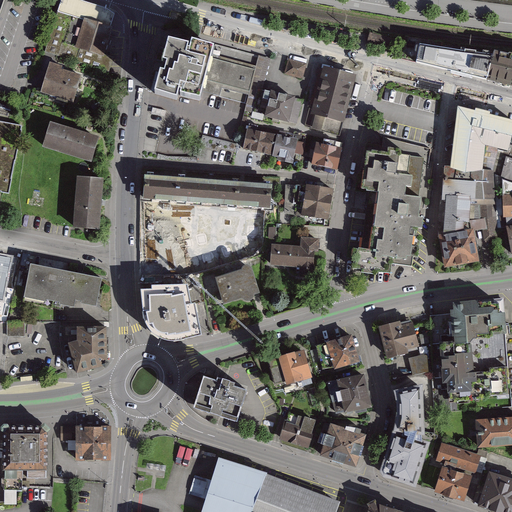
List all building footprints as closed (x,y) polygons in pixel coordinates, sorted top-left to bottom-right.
[(75,0),(61,0),(57,12),(111,29),(115,16),(106,10),(75,0)] [(44,53),(109,73),(113,59),(105,56),(113,29),(111,29),(57,12),(44,53)] [(394,52),(397,41),(370,35),(368,44),(388,49),(387,50),(394,52)] [(402,59),(487,82),(493,56),(441,49),(442,43),(406,38),(402,59)] [(190,49),(164,44),(156,93),(188,99),(189,90),(210,94),(210,88),(219,47),(191,42),(190,49)] [(262,58),(219,47),(210,88),(251,98),(262,58)] [(487,82),(511,88),(511,56),(494,53),(493,56),(487,82)] [(311,65),(291,60),(287,75),(307,80),(311,65)] [(83,76),(50,64),(38,96),(71,108),(83,76)] [(347,120),(359,73),(331,66),(320,108),(319,113),(347,120)] [(304,101),(260,90),(254,113),(298,123),(304,101)] [(320,108),(312,106),(306,128),(342,137),(347,120),(319,113),(320,108)] [(511,119),(458,108),(452,168),(493,180),(497,147),(510,150),(511,142),(511,119)] [(21,128),(0,123),(0,190),(9,192),(21,128)] [(101,138),(52,123),(44,147),(93,163),(101,138)] [(249,129),(244,151),(275,158),(280,135),(249,129)] [(296,132),(294,138),(301,140),(297,156),(305,158),(310,135),(296,132)] [(294,138),(280,135),(275,158),(296,162),(297,156),(301,140),(294,138)] [(373,194),(368,227),(396,231),(392,264),(412,266),(421,198),(418,198),(423,159),(429,160),(431,149),(384,138),(382,154),(370,153),(364,193),(373,194)] [(318,144),(314,167),(340,171),(345,142),(338,141),(336,147),(318,144)] [(511,164),(505,163),(501,181),(511,183),(511,164)] [(437,237),(441,237),(472,232),(472,228),(498,226),(493,180),(452,168),(446,167),(443,196),(440,196),(437,237)] [(145,176),(142,203),(178,206),(180,179),(145,176)] [(105,231),(109,181),(81,179),(77,229),(105,231)] [(214,182),(180,179),(178,206),(212,209),(214,182)] [(511,183),(501,181),(509,230),(511,229),(511,183)] [(248,184),(214,182),(212,209),(246,211),(248,184)] [(281,186),(248,184),(246,211),(279,214),(281,186)] [(328,218),(332,190),(308,186),(303,214),(328,218)] [(392,264),(396,231),(368,227),(365,249),(356,248),(353,270),(390,275),(392,264)] [(441,237),(447,266),(477,260),(472,232),(441,237)] [(301,276),(316,277),(319,239),(303,238),(302,247),(273,245),(271,263),(302,265),(301,276)] [(11,259),(0,256),(0,299),(3,300),(11,259)] [(242,270),(216,278),(224,303),(243,298),(244,300),(247,301),(249,301),(251,300),(253,298),(254,296),(254,294),(260,293),(252,267),(251,266),(249,265),(247,265),(245,266),(243,267),(242,268),(242,270)] [(102,281),(33,268),(26,302),(56,308),(57,302),(76,306),(77,301),(97,305),(102,281)] [(152,289),(141,289),(143,312),(145,322),(150,329),(155,334),(162,339),(171,341),(179,341),(187,339),(202,335),(195,303),(191,304),(187,285),(152,285),(152,289)] [(501,300),(454,305),(457,342),(504,338),(501,300)] [(410,321),(381,329),(388,357),(406,352),(405,349),(417,346),(410,321)] [(25,322),(10,323),(11,338),(26,337),(25,322)] [(80,334),(70,335),(70,343),(78,374),(108,367),(112,362),(111,326),(79,327),(80,334)] [(438,332),(430,334),(433,343),(441,341),(438,332)] [(359,361),(351,336),(310,348),(315,366),(322,364),(324,368),(335,366),(336,367),(359,361)] [(509,390),(504,338),(457,342),(445,343),(446,354),(442,355),(444,378),(448,377),(450,402),(483,399),(482,396),(497,394),(496,391),(509,390)] [(310,377),(303,352),(269,362),(275,384),(287,381),(288,384),(310,377)] [(426,354),(409,359),(413,375),(431,371),(426,354)] [(203,372),(192,408),(236,421),(247,386),(203,372)] [(371,405),(363,375),(327,383),(337,412),(371,405)] [(396,428),(383,470),(384,475),(415,484),(428,444),(416,439),(418,432),(424,433),(421,387),(398,393),(399,415),(396,428)] [(319,422),(290,415),(282,443),(309,451),(319,422)] [(511,418),(465,423),(467,438),(478,437),(479,447),(511,444),(511,418)] [(358,464),(367,434),(327,423),(324,434),(329,435),(324,454),(358,464)] [(112,426),(78,427),(78,439),(78,462),(113,461),(112,426)] [(11,427),(6,433),(6,504),(16,504),(16,491),(22,490),(22,478),(47,478),(47,433),(40,427),(11,427)] [(78,439),(78,427),(64,427),(64,439),(78,439)] [(446,462),(443,468),(454,471),(456,465),(481,473),(486,459),(443,445),(438,459),(446,462)] [(260,511),(273,476),(228,460),(209,511),(260,511)] [(454,471),(443,468),(435,491),(463,500),(470,477),(454,471)] [(511,511),(511,479),(490,473),(479,505),(501,511),(511,511)] [(273,476),(260,511),(345,511),(349,502),(273,476)] [(370,506),(368,511),(401,511),(376,504),(375,501),(369,504),(370,506)]
